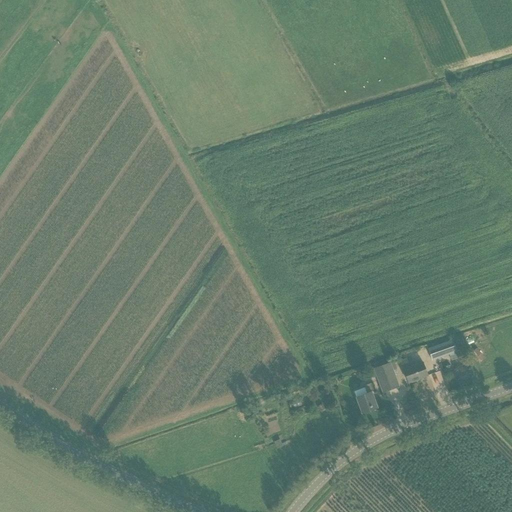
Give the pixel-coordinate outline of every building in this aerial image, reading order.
[(470,346),(478,343),(476,337),(468,340),(470,346)] [(428,348),(432,360),(457,351),(453,339),(428,348)] [(400,361),(405,373),(408,383),(427,376),(422,362),(409,367),(406,359),(400,361)] [(374,369),(379,383),(382,392),(399,386),(395,377),(390,363),(374,369)] [(354,391),(356,397),(362,413),(377,408),(371,392),(374,391),(371,383),(364,386),(365,387),(354,391)] [(289,449),(290,442),(279,441),(279,449),(289,449)]
